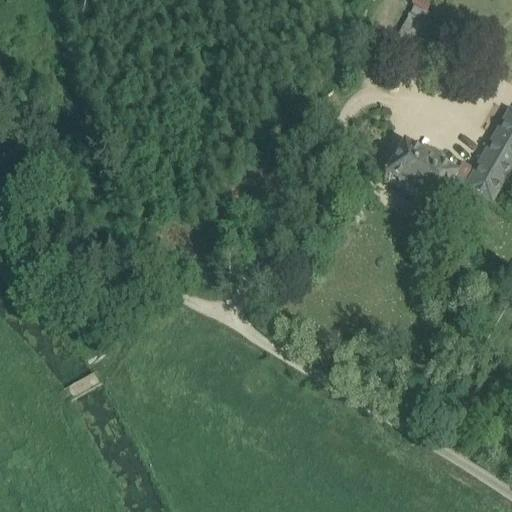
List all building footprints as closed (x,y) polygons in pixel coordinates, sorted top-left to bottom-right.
[(413,4),(409,15),(425,21),(429,9),(413,4)] [(422,34),(407,60),(418,67),(433,41),(422,34)] [(511,115),(508,114),(495,137),(511,146),(511,115)] [(511,146),(495,137),(467,186),(456,180),(453,187),(491,209),(511,172),(511,146)] [(456,180),(402,149),(383,183),(437,214),(453,187),(456,180)]
